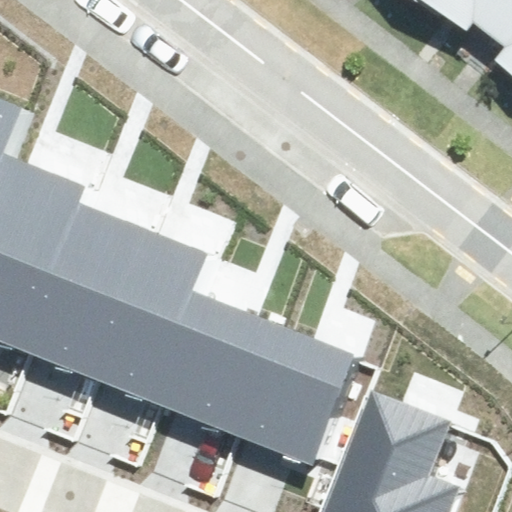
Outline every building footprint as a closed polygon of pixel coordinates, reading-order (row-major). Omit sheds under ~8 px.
[(489,0),(451,0),(476,18),(485,7),(489,0)] [(511,0),(489,0),(485,7),(511,27),(511,0)] [(0,187),(13,152),(26,119),(0,109),(0,187)] [(13,152),(0,187),(0,319),(14,325),(64,199),(73,176),(13,152)] [(64,199),(14,325),(4,349),(81,378),(140,228),(64,199)] [(200,252),(140,228),(81,378),(143,402),(184,295),(200,252)] [(267,327),(184,295),(143,402),(225,434),(267,327)] [(267,327),(225,434),(303,465),(345,357),(267,327)] [(447,511),(456,491),(422,478),(445,419),(372,390),(323,511),(447,511)]
